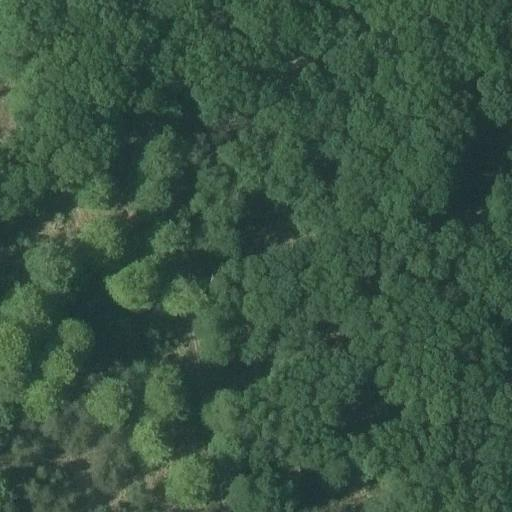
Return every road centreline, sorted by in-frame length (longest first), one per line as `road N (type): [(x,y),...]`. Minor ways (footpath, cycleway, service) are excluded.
road 1 (track): [(145,151),(213,511)]
road 2 (track): [(467,0),(255,90),(145,151)]
road 3 (track): [(145,151),(43,221),(0,233)]
road 4 (track): [(117,0),(145,151)]
